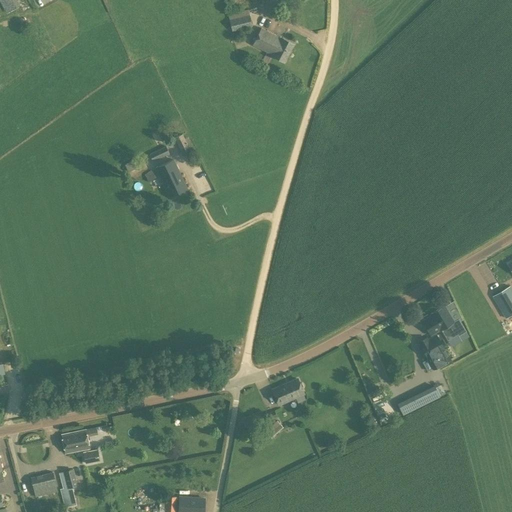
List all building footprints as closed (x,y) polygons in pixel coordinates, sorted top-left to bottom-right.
[(15,0),(4,0),(10,10),(18,6),(15,0)] [(232,32),(252,27),(248,10),(228,15),(232,32)] [(293,44),(281,38),(261,27),(252,45),(272,56),(284,62),(293,44)] [(174,138),(183,156),(194,151),(185,132),(174,138)] [(169,154),(165,146),(149,154),(152,162),(169,154)] [(137,169),(142,167),(138,160),(137,158),(124,165),(128,173),(137,169)] [(186,188),(172,159),(156,168),(164,184),(169,196),(186,188)] [(149,182),(155,178),(151,171),(145,175),(149,182)] [(511,289),(510,286),(493,296),(506,318),(511,314),(511,289)] [(430,335),(439,330),(441,330),(447,340),(457,334),(458,336),(466,331),(458,318),(453,321),(444,306),(430,314),(431,316),(422,321),(430,335)] [(436,334),(419,344),(433,370),(450,360),(436,334)] [(298,379),(272,390),(278,404),(304,393),(298,379)] [(0,394),(10,393),(9,384),(0,385),(0,394)] [(400,414),(437,397),(432,386),(396,403),(400,414)] [(266,421),(277,417),(274,410),(267,413),(263,415),(266,421)] [(264,422),(261,416),(259,412),(242,419),(246,430),(264,423),(264,422)] [(283,427),(279,423),(264,437),(268,441),(283,427)] [(89,448),(87,436),(97,434),(96,426),(85,429),(61,434),(65,453),(83,449),(84,452),(82,452),(85,464),(100,460),(97,449),(89,450),(89,448)] [(73,469),(59,473),(63,488),(60,489),(65,508),(76,505),(72,487),(78,486),(73,469)] [(30,477),(35,496),(57,491),(57,490),(53,472),(30,477)] [(166,496),(164,511),(175,511),(177,496),(166,496)] [(180,497),(178,511),(203,511),(205,499),(180,497)]
